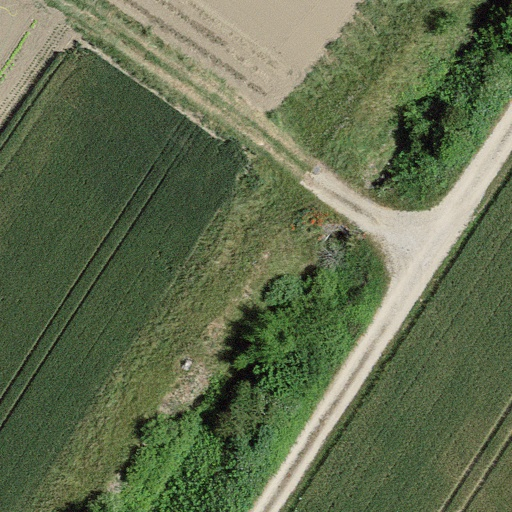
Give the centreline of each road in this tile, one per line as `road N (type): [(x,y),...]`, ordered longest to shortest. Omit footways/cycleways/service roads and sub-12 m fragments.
road 1 (track): [(426,254),(315,180),(102,0)]
road 2 (track): [(426,254),(261,511)]
road 3 (track): [(511,126),(426,254)]
